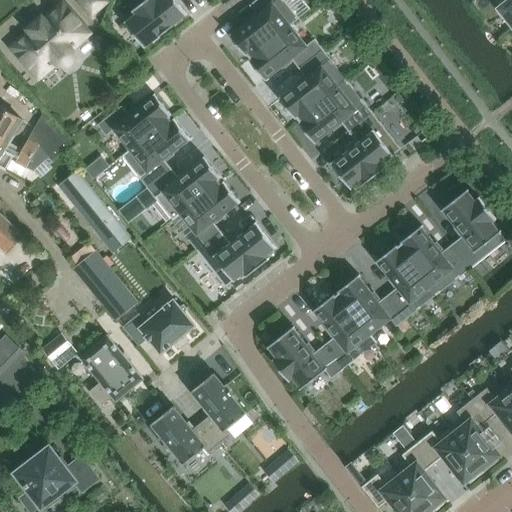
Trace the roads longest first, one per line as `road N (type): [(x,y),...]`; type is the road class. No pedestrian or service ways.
road 1 (residential): [(368,511),(241,335),(251,311),(316,261)]
road 2 (residential): [(316,261),(165,64),(200,38)]
road 3 (residential): [(352,232),(200,38)]
